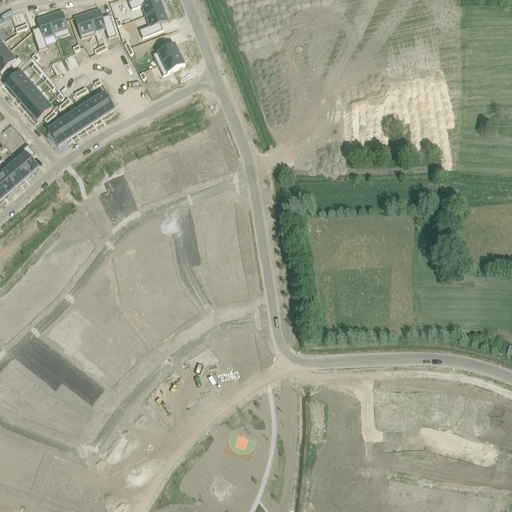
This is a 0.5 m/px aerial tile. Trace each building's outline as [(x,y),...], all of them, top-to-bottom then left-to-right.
[(150,0),(137,0),(128,4),(132,12),(134,11),(138,21),(145,18),(146,18),(164,11),(159,0),(152,3),(150,0)] [(149,28),(139,32),(143,40),(163,33),(160,25),(168,22),(164,11),(146,18),(149,28)] [(100,12),(89,15),(96,36),(95,34),(105,30),(109,41),(117,38),(110,17),(103,19),(100,12)] [(62,13),(48,18),(56,41),(70,36),(62,13)] [(89,15),(74,20),(81,41),(96,36),(89,15)] [(40,30),(32,32),(39,53),(48,50),(44,40),(54,37),(55,41),(56,41),(48,18),(37,22),(40,30)] [(175,46),(153,57),(158,67),(180,57),(175,46)] [(2,47),(0,48),(0,62),(9,55),(2,47)] [(9,55),(0,62),(0,74),(1,76),(11,67),(15,72),(24,64),(19,59),(15,62),(9,55)] [(180,57),(158,67),(163,78),(185,68),(180,57)] [(20,74),(5,86),(12,94),(27,81),(20,74)] [(27,81),(12,94),(18,101),(33,89),(27,81)] [(33,89),(18,101),(25,109),(39,96),(33,89)] [(105,95),(96,100),(107,117),(115,111),(105,95)] [(39,96),(25,109),(31,116),(46,103),(39,96)] [(96,100),(88,106),(99,122),(107,117),(96,100)] [(85,102),(77,107),(80,111),(91,127),(99,122),(88,106),(85,102)] [(46,103),(31,116),(38,124),(52,111),(46,103)] [(80,111),(72,116),(83,132),(91,127),(80,111)] [(72,116),(64,121),(75,138),(83,132),(72,116)] [(64,121),(56,127),(67,143),(75,138),(64,121)] [(56,127),(47,132),(58,148),(67,143),(56,127)] [(207,140),(187,148),(190,157),(200,153),(203,162),(222,155),(218,145),(210,148),(207,140)] [(18,161),(18,162),(31,176),(39,169),(31,160),(35,156),(28,147),(22,152),(25,155),(18,161)] [(207,172),(197,176),(200,184),(221,176),(218,169),(226,166),(222,155),(203,162),(207,172)] [(15,158),(7,165),(23,183),(31,176),(18,162),(18,161),(15,158)] [(7,165),(0,170),(0,172),(15,190),(23,183),(7,165)] [(178,169),(169,172),(176,191),(185,187),(178,169)] [(0,172),(0,187),(8,196),(15,190),(0,172)] [(169,172),(160,176),(167,194),(176,191),(169,172)] [(160,176),(151,179),(158,197),(167,194),(160,176)] [(151,179),(142,183),(149,201),(158,197),(151,179)] [(142,183),(133,186),(140,205),(149,201),(142,183)] [(220,204),(213,205),(215,216),(234,213),(233,202),(227,203),(227,201),(220,202),(220,204)] [(234,213),(215,216),(216,226),(235,223),(234,214),(235,214),(234,213)] [(235,223),(216,226),(218,236),(237,233),(235,223)] [(82,230),(76,238),(91,250),(98,242),(82,230)] [(237,233),(218,236),(219,246),(239,243),(237,233)] [(76,238),(70,246),(86,258),(91,250),(76,238)] [(221,257),(216,257),(217,264),(229,262),(228,256),(240,254),(239,243),(219,246),(221,257)] [(70,246),(64,254),(80,266),(86,258),(70,246)] [(142,247),(123,250),(125,261),(144,258),(142,247)] [(64,254),(58,262),(74,274),(80,266),(64,254)] [(144,258),(125,261),(127,272),(146,268),(144,258)] [(52,270),(44,279),(58,292),(66,283),(57,275),(61,270),(52,262),(48,267),(52,270)] [(241,265),(222,268),(223,279),(242,276),(241,265)] [(146,268),(127,272),(129,283),(148,279),(146,268)] [(242,276),(223,279),(225,289),(244,286),(242,276)] [(32,285),(28,290),(37,298),(41,293),(50,301),(58,292),(44,279),(36,288),(32,285)] [(148,279),(129,283),(131,294),(150,290),(148,279)] [(227,299),(222,300),(223,306),(234,304),(234,298),(246,296),(244,286),(225,289),(227,299)] [(153,294),(137,306),(144,315),(159,304),(153,294)] [(20,303),(12,311),(25,325),(33,317),(25,308),(29,304),(21,295),(16,300),(20,303)] [(159,304),(144,315),(150,324),(166,312),(159,304)] [(12,311),(4,318),(18,332),(25,325),(12,311)] [(166,312),(150,324),(157,332),(172,321),(166,312)] [(0,331),(1,331),(9,340),(18,332),(4,318),(0,321),(0,331)] [(172,321),(157,332),(163,342),(179,330),(172,321)]
